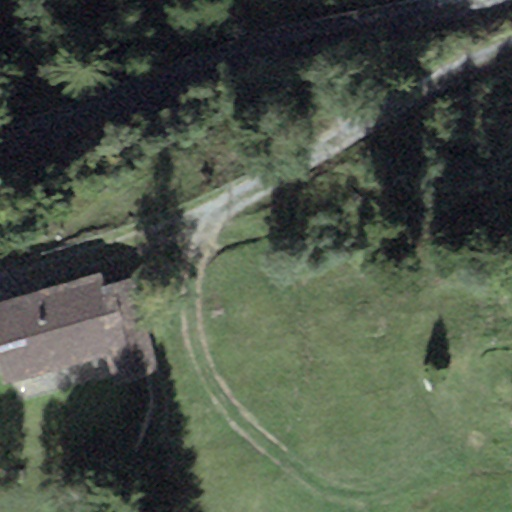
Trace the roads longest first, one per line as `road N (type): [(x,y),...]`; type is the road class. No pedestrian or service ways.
road 1 (track): [(475,0),(256,57),(0,138)]
road 2 (track): [(511,51),(413,94),(218,216),(119,245)]
